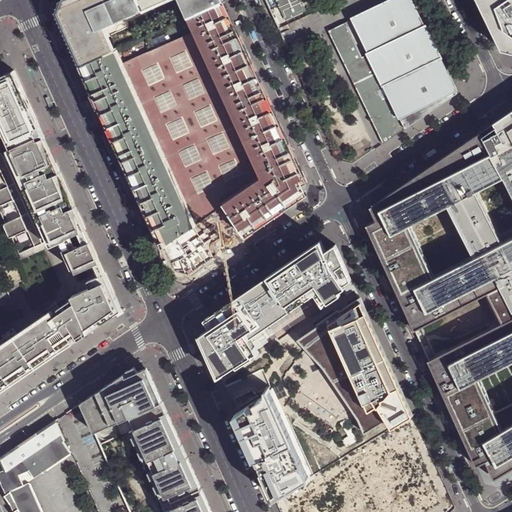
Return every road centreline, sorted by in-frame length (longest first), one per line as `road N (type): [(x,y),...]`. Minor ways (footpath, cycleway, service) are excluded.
road 1 (tertiary): [(23,0),(161,320)]
road 2 (tertiary): [(479,511),(337,202)]
road 3 (tertiary): [(337,202),(244,0)]
road 4 (tertiary): [(337,202),(161,320)]
road 5 (tertiary): [(161,320),(247,511)]
road 6 (residential): [(500,92),(337,202)]
road 7 (tertiary): [(161,320),(0,429)]
